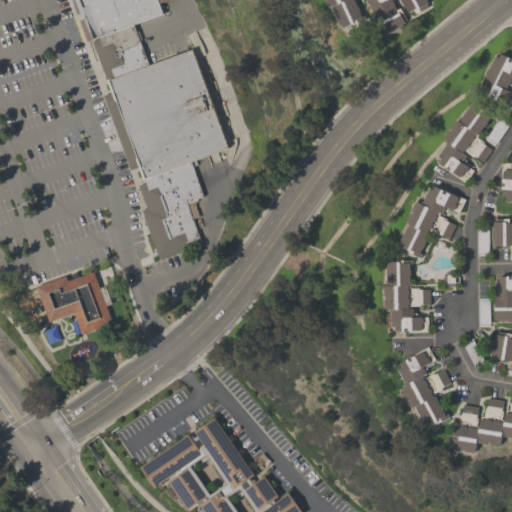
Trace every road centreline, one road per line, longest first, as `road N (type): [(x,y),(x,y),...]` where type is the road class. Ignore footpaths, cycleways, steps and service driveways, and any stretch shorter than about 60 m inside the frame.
road 1 (secondary): [(178,353),(251,274),(379,100),(505,0)]
road 2 (residential): [(511,5),(486,173),(469,226),(470,287),(453,343),(473,377),(511,383)]
